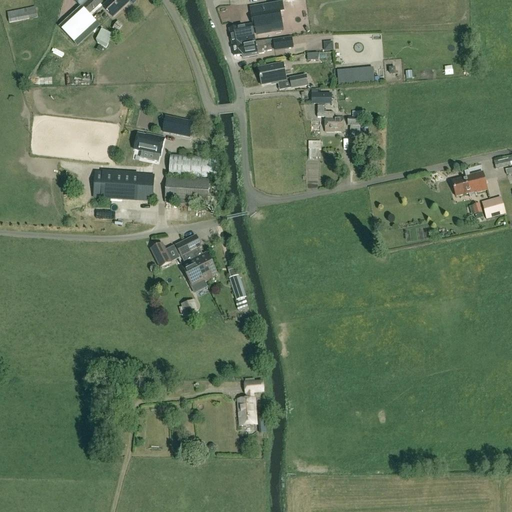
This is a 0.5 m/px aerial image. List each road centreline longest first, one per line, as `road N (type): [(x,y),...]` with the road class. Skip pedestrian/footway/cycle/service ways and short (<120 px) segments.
road 1 (unclassified): [(226,218),(119,239),(0,233)]
road 2 (unclassified): [(240,107),(210,109),(164,0)]
